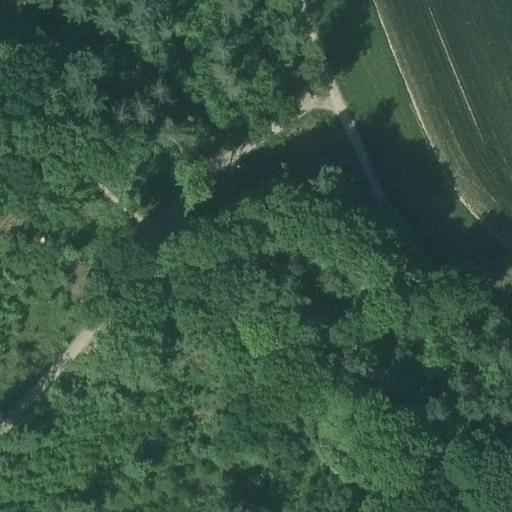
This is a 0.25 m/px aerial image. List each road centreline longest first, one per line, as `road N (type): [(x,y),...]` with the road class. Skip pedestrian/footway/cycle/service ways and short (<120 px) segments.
road 1 (track): [(511,337),(404,265),(333,91)]
road 2 (track): [(0,434),(113,302),(148,232)]
road 3 (track): [(148,232),(333,91)]
road 4 (unknown): [(89,0),(224,122),(239,164)]
